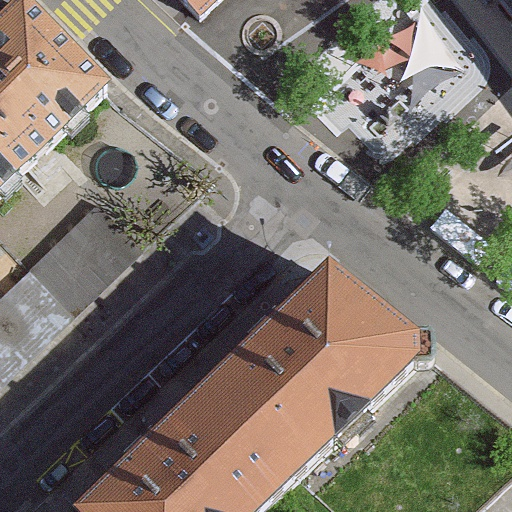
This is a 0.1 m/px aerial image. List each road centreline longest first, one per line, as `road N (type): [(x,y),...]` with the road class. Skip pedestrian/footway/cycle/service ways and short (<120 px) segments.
road 1 (residential): [(303,191),(0,484)]
road 2 (unclassified): [(303,191),(96,0)]
road 3 (unclassified): [(511,366),(303,191)]
